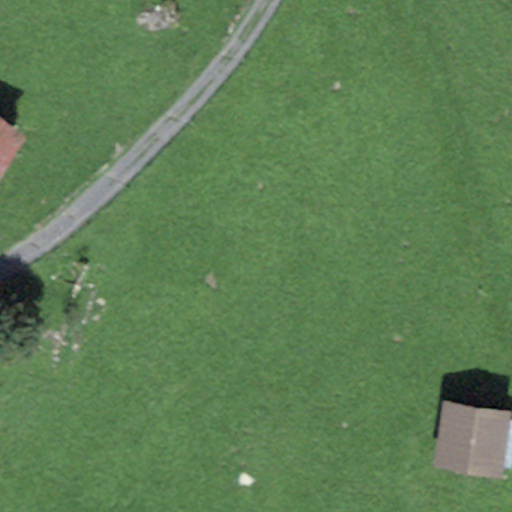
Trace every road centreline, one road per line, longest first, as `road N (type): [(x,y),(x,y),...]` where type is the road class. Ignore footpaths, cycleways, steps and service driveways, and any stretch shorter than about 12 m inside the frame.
road 1 (track): [(0,264),(182,104),(255,0)]
road 2 (track): [(511,348),(416,23),(402,0)]
